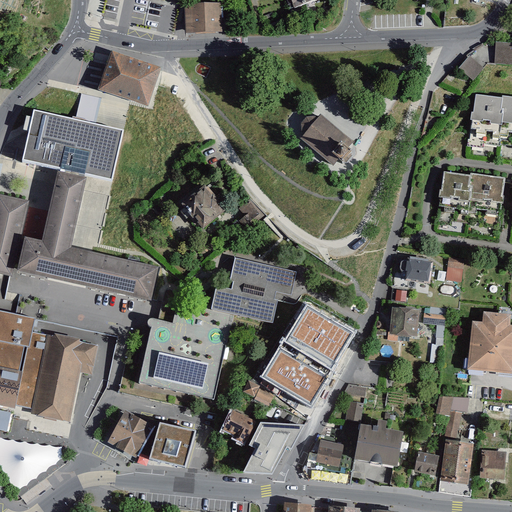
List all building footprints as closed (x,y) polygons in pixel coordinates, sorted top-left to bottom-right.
[(321,0),(286,0),(292,14),(322,2),(321,0)] [(219,6),(184,9),(186,38),(221,36),(219,6)] [(511,43),(496,42),(494,64),(511,65),(511,43)] [(111,51),(98,91),(149,107),(162,67),(111,51)] [(459,69),(474,81),(484,68),(469,56),(459,69)] [(502,104),(475,100),(469,139),(511,145),(511,102),(502,101),(502,104)] [(85,122),(34,110),(30,127),(22,162),(58,170),(100,179),(113,182),(124,131),(85,122)] [(303,142),(301,145),(335,173),(340,166),(345,170),(352,161),(347,157),(353,148),(320,121),(317,124),(307,123),(300,131),(303,142)] [(87,178),(58,171),(42,241),(25,237),(24,241),(18,269),(17,271),(151,301),(153,301),(159,268),(71,248),(87,178)] [(471,182),(444,178),(437,220),(499,229),(506,184),(471,179),(471,182)] [(227,213),(205,189),(180,209),(202,236),(227,213)] [(21,240),(29,201),(0,194),(0,274),(11,277),(13,277),(14,269),(21,240)] [(247,216),(239,223),(249,232),(266,218),(248,197),(236,204),(247,216)] [(214,299),(211,310),(234,315),(273,323),(278,300),(275,299),(276,292),(292,295),(297,271),(235,257),(230,281),(234,282),(232,289),(216,286),(214,299)] [(444,285),(461,287),(464,263),(447,261),(444,285)] [(404,288),(430,291),(433,267),(408,264),(404,288)] [(140,383),(214,400),(234,315),(211,310),(214,299),(188,294),(180,292),(173,324),(155,320),(140,383)] [(16,315),(0,311),(0,341),(29,348),(32,332),(35,319),(16,315)] [(336,354),(349,330),(313,311),(300,335),(336,354)] [(419,317),(391,314),(388,343),(416,345),(419,317)] [(467,377),(511,382),(511,333),(509,333),(511,322),(484,319),(483,329),(473,328),(467,377)] [(0,406),(15,409),(16,406),(32,409),(48,335),(32,332),(29,348),(0,341),(0,406)] [(92,375),(98,346),(48,335),(32,409),(31,414),(70,422),(81,373),(92,375)] [(270,385),(257,375),(251,383),(265,393),(270,385)] [(275,399),(248,386),(242,398),(255,404),(256,403),(270,409),(275,399)] [(349,387),(343,397),(365,401),(367,390),(349,387)] [(348,404),(345,420),(359,423),(363,407),(348,404)] [(11,413),(0,410),(0,430),(7,432),(11,416),(11,413)] [(125,410),(108,442),(136,458),(154,426),(125,410)] [(232,410),(222,430),(236,436),(234,440),(243,444),(244,441),(247,442),(256,421),(232,410)] [(460,438),(463,417),(449,414),(445,435),(460,438)] [(196,432),(160,423),(149,460),(185,468),(196,432)] [(256,449),(244,473),(272,475),(287,448),(292,450),(305,426),(260,424),(249,446),(256,449)] [(356,460),(395,468),(402,432),(363,424),(356,460)] [(60,457),(62,447),(0,437),(0,467),(24,488),(38,471),(47,472),(60,457)] [(305,480),(349,486),(354,459),(347,452),(343,450),(345,442),(342,441),(317,437),(302,470),(305,480)] [(445,440),(438,492),(469,497),(476,445),(445,440)] [(506,451),(482,449),(480,477),(504,479),(506,451)] [(439,454),(419,450),(415,470),(435,474),(439,454)] [(285,511),(308,511),(309,506),(286,503),(285,511)]
